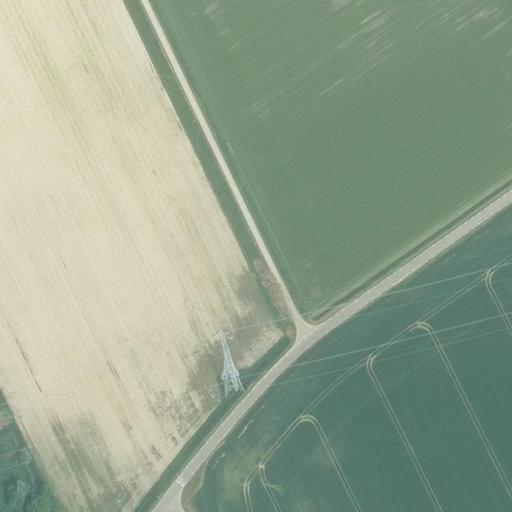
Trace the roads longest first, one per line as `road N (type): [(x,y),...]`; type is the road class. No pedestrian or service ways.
road 1 (unclassified): [(306,343),(143,0)]
road 2 (tertiary): [(306,343),(511,196)]
road 3 (tertiary): [(165,501),(306,343)]
